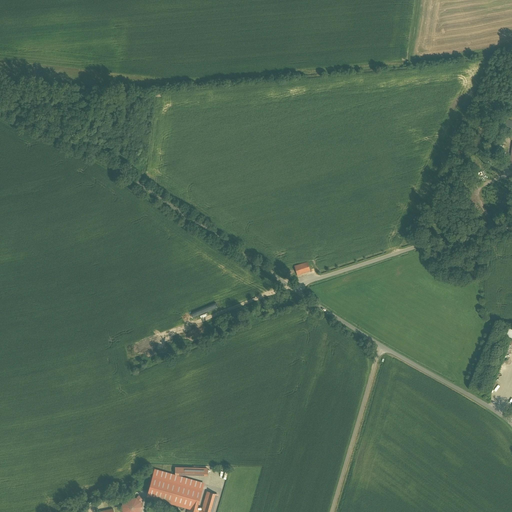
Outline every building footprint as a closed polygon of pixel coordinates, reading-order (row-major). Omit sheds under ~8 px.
[(309,262),(294,266),(297,276),(311,272),(309,262)] [(214,303),(185,314),(186,316),(187,316),(188,318),(216,308),(214,303)] [(511,329),(506,328),(503,335),(511,338),(511,335),(511,329)] [(209,465),(185,464),(185,472),(209,473),(209,465)] [(204,480),(155,465),(147,493),(187,506),(184,511),(213,511),(219,492),(208,489),(204,501),(198,500),(204,480)] [(126,495),(123,499),(121,503),(122,508),(125,511),(139,511),(140,511),(143,507),(143,501),(140,496),(136,493),(131,493),(126,495)]
